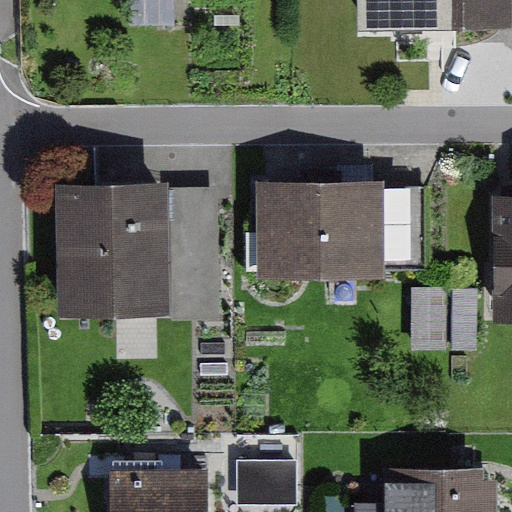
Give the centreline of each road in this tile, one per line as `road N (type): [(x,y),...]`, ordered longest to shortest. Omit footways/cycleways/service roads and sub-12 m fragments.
road 1 (residential): [(12,125),(511,123)]
road 2 (residential): [(12,125),(22,511)]
road 3 (residential): [(9,0),(12,125)]
